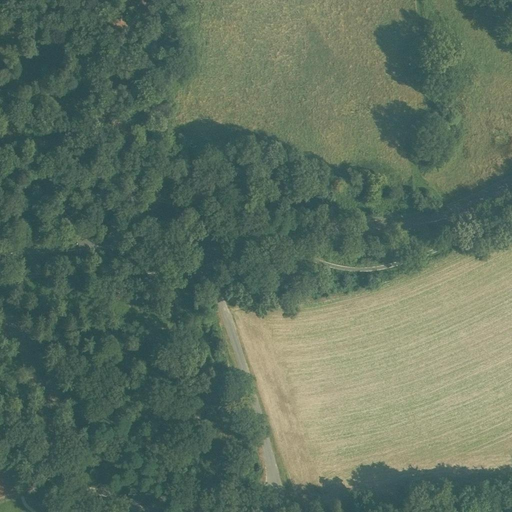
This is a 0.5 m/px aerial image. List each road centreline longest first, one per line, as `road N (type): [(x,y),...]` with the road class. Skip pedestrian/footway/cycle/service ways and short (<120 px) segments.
road 1 (tertiary): [(204,241),(400,226),(479,208),(511,191)]
road 2 (unclassified): [(255,511),(273,476),(204,241)]
road 3 (unclassified): [(0,308),(41,380),(46,474),(62,486),(121,498),(139,511)]
road 4 (tertiary): [(0,251),(204,241)]
